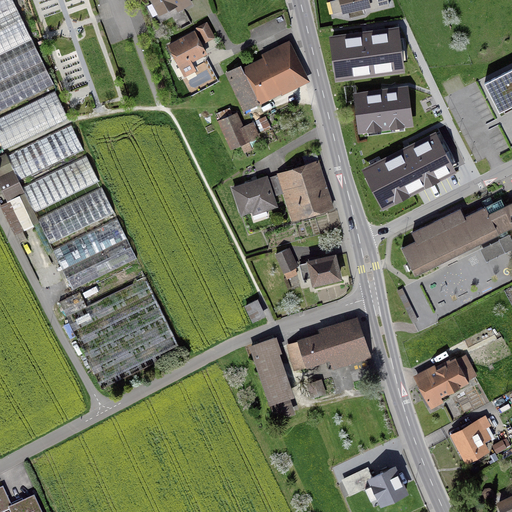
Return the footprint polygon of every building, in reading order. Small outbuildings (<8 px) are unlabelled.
[(11,0),(0,0),(0,111),(53,86),(11,0)] [(151,0),(153,3),(148,6),(147,9),(152,17),(184,0),(151,0)] [(370,0),(341,0),(344,10),(372,3),(370,0)] [(196,29),(203,42),(212,37),(205,24),(196,29)] [(335,78),(405,69),(399,25),(329,33),(335,78)] [(189,62),(204,54),(193,33),(193,34),(193,35),(181,41),(181,40),(168,46),(184,75),(194,70),(189,62)] [(277,89),(305,76),(288,42),(278,46),(281,53),(264,62),(263,61),(242,71),(240,66),(226,73),(244,111),(259,103),(257,100),(278,90),(277,89)] [(511,71),(482,87),(497,115),(511,106),(511,71)] [(413,124),(408,83),(353,90),(358,130),(413,124)] [(0,144),(3,151),(68,119),(54,91),(0,117),(0,144)] [(256,138),(249,124),(241,128),(235,114),(218,121),(231,149),(240,145),(243,152),(250,148),(247,142),(256,138)] [(34,214),(98,182),(85,155),(21,187),(18,182),(83,151),(70,124),(0,157),(0,189),(6,202),(24,193),(34,214)] [(436,129),(362,167),(383,207),(457,169),(436,129)] [(304,165),(299,167),(312,212),(330,206),(331,207),(325,187),(318,190),(313,173),(319,171),(316,161),(318,161),(315,152),(301,157),(304,165)] [(293,218),(312,212),(299,167),(278,174),(293,220),(293,218)] [(266,181),(265,179),(265,178),(233,189),(241,214),(250,211),(253,220),(266,216),(264,209),(274,206),(271,197),(281,193),(275,178),(266,181)] [(43,234),(49,245),(114,214),(101,187),(36,218),(43,234)] [(511,203),(504,207),(500,199),(483,207),(484,209),(463,219),(459,210),(411,233),(415,242),(402,249),(414,274),(511,225),(511,203)] [(19,244),(26,240),(7,203),(0,206),(19,244)] [(71,291),(136,259),(116,219),(51,251),(61,271),(71,291)] [(294,268),(286,249),(275,254),(286,278),(296,274),(293,268),(294,268)] [(313,283),(338,277),(333,256),(299,265),(302,280),(312,277),(313,283)] [(101,389),(180,350),(138,263),(67,298),(58,302),(101,389)] [(252,321),(262,316),(255,301),(245,306),(252,321)] [(328,370),(369,357),(357,321),(356,322),(357,325),(299,343),(298,341),(287,345),(295,370),(305,367),(307,367),(306,365),(324,359),(328,370)] [(275,419),(290,414),(269,355),(278,352),(273,338),(251,346),(254,356),(275,419)] [(450,363),(449,360),(435,367),(436,371),(416,382),(430,408),(442,402),(438,395),(474,376),(463,357),(450,363)] [(322,392),(319,381),(307,384),(311,395),(322,392)] [(452,436),(465,460),(485,450),(481,443),(488,439),(483,428),(488,426),(484,418),(452,436)] [(504,447),(501,441),(492,446),(496,452),(504,447)] [(402,487),(393,468),(386,472),(384,469),(380,471),(381,474),(370,479),(364,465),(350,472),(357,487),(371,481),(379,498),(402,487)] [(511,496),(498,503),(502,511),(510,511),(511,511),(511,496)] [(33,511),(29,502),(7,511),(33,511)]
